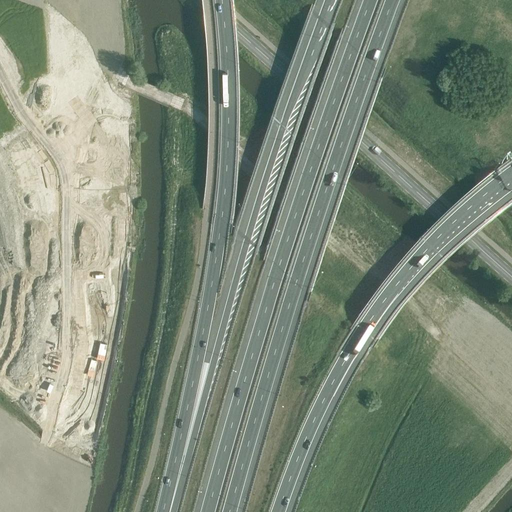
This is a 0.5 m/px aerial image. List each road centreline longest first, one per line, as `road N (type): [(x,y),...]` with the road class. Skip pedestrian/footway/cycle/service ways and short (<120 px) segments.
road 1 (motorway): [(229,511),(294,285),(393,0)]
road 2 (motorway): [(370,0),(277,270),(208,511)]
road 3 (motorway): [(330,0),(247,240),(170,511)]
road 4 (motorway): [(221,0),(228,96),(221,219),(168,511)]
road 5 (track): [(464,325),(418,303),(181,106),(116,74)]
road 6 (secondary): [(511,277),(201,0)]
road 7 (motorway): [(279,511),(311,425),(388,296),(456,223),(511,178)]
